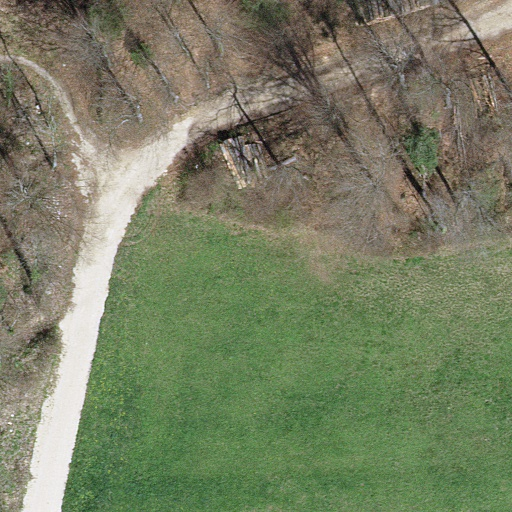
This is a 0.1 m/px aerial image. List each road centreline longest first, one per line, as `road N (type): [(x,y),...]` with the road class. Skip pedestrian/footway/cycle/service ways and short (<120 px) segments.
road 1 (track): [(511,16),(220,109),(161,150),(129,184),(101,252),(44,511)]
road 2 (track): [(147,166),(110,154),(93,161),(77,155),(56,92),(32,70),(0,66)]
